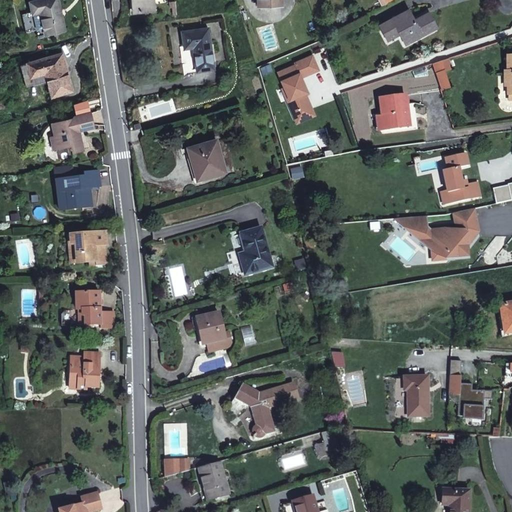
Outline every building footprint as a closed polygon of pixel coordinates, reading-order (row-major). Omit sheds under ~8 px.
[(36,14),(44,12),(49,36),(67,31),(59,0),(45,0),(34,3),(36,14)] [(152,0),(131,0),(133,12),(154,10),(152,0)] [(400,34),(402,38),(408,35),(411,42),(436,28),(428,13),(414,20),(409,10),(381,25),(385,35),(397,29),(400,35),(400,34)] [(36,14),(42,38),(49,36),(44,12),(36,14)] [(192,46),(195,70),(214,68),(208,26),(181,30),(184,46),(192,46)] [(385,35),(388,40),(400,35),(397,29),(385,35)] [(411,42),(408,35),(402,38),(405,45),(411,42)] [(296,61),(277,68),(280,77),(285,89),(282,90),(287,103),(306,95),(304,90),(307,89),(301,72),(319,65),(314,51),(295,59),(296,61)] [(27,81),(49,75),(53,73),(55,82),(51,83),(56,99),(76,92),(68,64),(65,65),(63,56),(23,68),(27,81)] [(511,85),(510,94),(511,94),(511,58),(511,64),(495,61),(492,83),(511,85)] [(437,73),(443,89),(450,87),(445,71),(437,73)] [(277,78),(282,90),(285,89),(280,77),(277,78)] [(381,95),(382,113),(383,127),(408,125),(405,94),(381,95)] [(306,95),(287,103),(291,113),(310,105),(306,95)] [(375,128),(383,127),(382,113),(375,113),(375,128)] [(52,141),(55,152),(74,148),(76,155),(85,153),(80,134),(96,130),(92,115),(76,118),(77,121),(53,127),(56,140),(52,141)] [(367,130),(358,132),(361,142),(369,140),(367,130)] [(220,140),(191,148),(194,159),(198,157),(206,180),(230,173),(220,140)] [(437,161),(441,173),(451,170),(461,167),(457,155),(437,161)] [(59,181),(75,180),(73,167),(59,169),(57,170),(59,181)] [(438,174),(444,194),(448,207),(478,198),(473,184),(462,187),(461,182),(455,183),(451,170),(441,173),(438,174)] [(91,196),(88,197),(86,189),(90,188),(101,187),(99,172),(86,174),(87,178),(75,180),(59,181),(62,211),(93,208),(91,196)] [(442,209),(448,207),(444,194),(438,196),(442,209)] [(479,208),(461,211),(464,228),(451,230),(451,226),(435,229),(429,223),(419,233),(435,249),(442,248),(443,254),(451,253),(452,256),(474,253),(471,238),(478,237),(484,231),(479,208)] [(403,216),(414,227),(420,221),(420,215),(403,216)] [(250,273),(270,268),(267,260),(272,259),(263,229),(245,234),(250,251),(252,251),(253,254),(245,257),(250,273)] [(109,232),(74,236),(75,245),(78,245),(80,264),(95,262),(98,262),(99,267),(110,266),(108,245),(110,245),(109,232)] [(80,264),(78,245),(75,245),(71,246),(74,264),(80,264)] [(101,292),(77,291),(77,308),(79,308),(83,309),(82,325),(100,325),(100,330),(114,330),(114,313),(101,313),(101,292)] [(511,301),(496,304),(500,332),(511,330),(511,301)] [(224,310),(201,314),(206,341),(229,337),(224,310)] [(344,362),(342,350),(330,349),(333,363),(344,362)] [(72,367),(72,385),(81,386),(80,391),(88,391),(88,386),(102,387),(102,379),(97,378),(97,372),(102,373),(103,354),(86,353),(85,360),(78,359),(72,367)] [(458,357),(447,356),(447,371),(458,371),(458,357)] [(503,377),(511,376),(511,364),(511,361),(500,360),(503,377)] [(458,371),(447,371),(446,391),(456,392),(455,413),(481,414),(482,395),(490,395),(490,386),(469,386),(469,380),(457,379),(458,371)] [(428,411),(425,372),(403,373),(404,386),(408,386),(410,412),(428,411)] [(345,378),(351,403),(363,400),(358,376),(345,378)] [(253,407),(257,426),(255,428),(255,430),(255,432),(256,434),(257,435),(259,436),(261,436),(263,435),(275,431),(270,407),(301,399),(298,384),(261,393),(245,385),(237,399),(253,407)] [(328,453),(340,450),(333,430),(322,433),(328,453)] [(501,439),(500,431),(492,431),(493,439),(501,439)] [(207,500),(227,494),(219,462),(198,468),(207,500)] [(468,511),(470,490),(454,488),(445,487),(443,502),(451,503),(450,511),(468,511)] [(333,492),(337,511),(345,511),(349,511),(344,489),(333,492)] [(59,508),(59,511),(86,511),(101,506),(97,491),(82,495),(84,502),(59,508)] [(314,493),(294,498),(297,511),(329,511),(325,497),(315,499),(314,493)]
